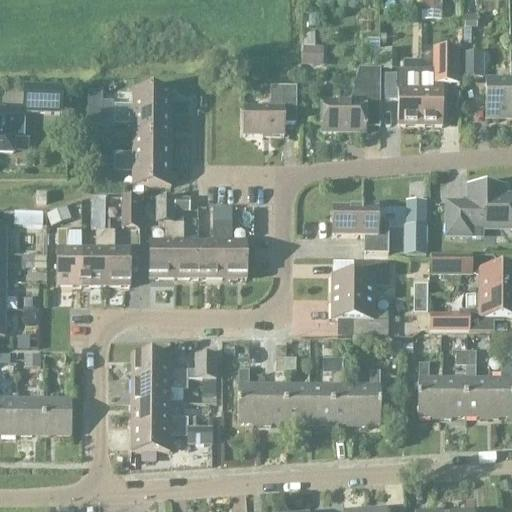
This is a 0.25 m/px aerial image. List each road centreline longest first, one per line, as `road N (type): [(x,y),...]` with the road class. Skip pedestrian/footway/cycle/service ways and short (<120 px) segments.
road 1 (residential): [(97,493),(96,335),(118,320),(257,319),(284,300),(283,177)]
road 2 (residential): [(97,493),(511,468)]
road 3 (residential): [(283,177),(511,157)]
